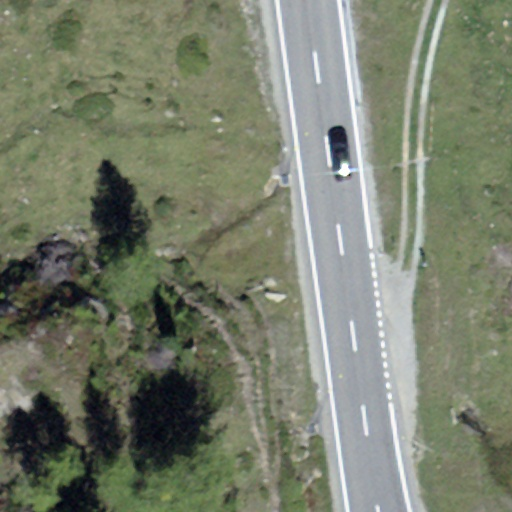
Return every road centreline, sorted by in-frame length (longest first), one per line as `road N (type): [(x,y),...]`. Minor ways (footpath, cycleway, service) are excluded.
road 1 (primary): [(380,511),(309,0)]
road 2 (track): [(366,419),(402,334),(425,44),(438,0)]
